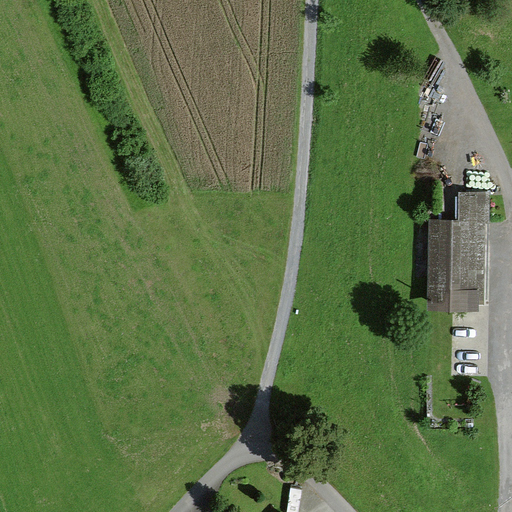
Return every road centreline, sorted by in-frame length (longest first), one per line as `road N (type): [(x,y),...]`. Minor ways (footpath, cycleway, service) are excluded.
road 1 (track): [(312,0),(296,230),(271,357)]
road 2 (track): [(511,275),(506,511)]
road 3 (track): [(423,0),(511,195)]
